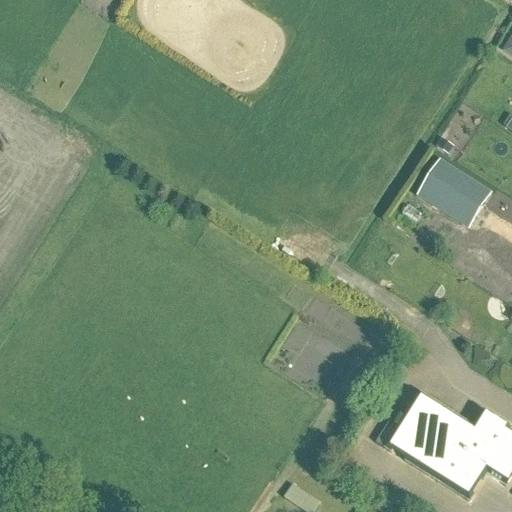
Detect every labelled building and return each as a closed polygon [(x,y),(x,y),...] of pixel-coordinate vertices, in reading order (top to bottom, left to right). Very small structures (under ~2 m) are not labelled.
[(453,150),(441,142),(434,151),(446,159),(453,150)] [(439,164),(417,197),(468,230),(489,196),(439,164)] [(501,210),(511,215),(511,200),(508,198),(501,210)] [(511,342),(506,340),(490,376),(511,385),(511,342)] [(474,429),(420,395),(385,450),(392,455),(394,451),(408,459),(405,463),(470,504),(474,497),(471,495),(480,480),(484,482),(487,477),(506,489),(511,479),(511,433),(511,432),(483,414),(474,429)] [(299,511),(315,511),(319,506),(292,489),(283,502),(299,511)]
